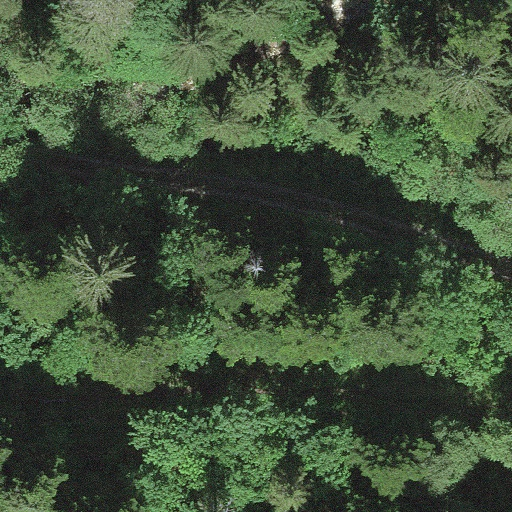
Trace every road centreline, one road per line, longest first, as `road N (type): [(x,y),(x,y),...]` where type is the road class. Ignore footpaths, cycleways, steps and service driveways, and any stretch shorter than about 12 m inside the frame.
road 1 (track): [(0,140),(76,170),(360,220),(511,272)]
road 2 (track): [(511,414),(325,402),(0,414)]
